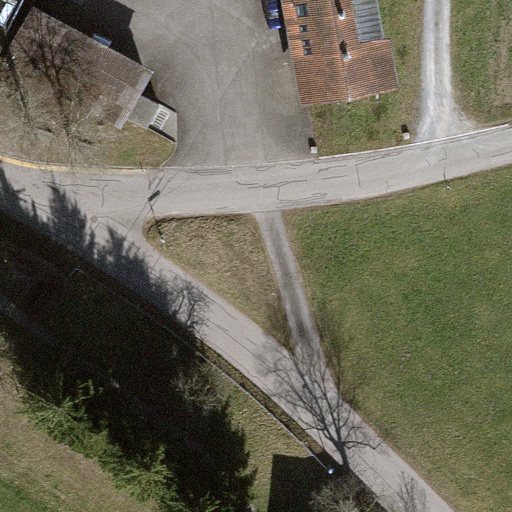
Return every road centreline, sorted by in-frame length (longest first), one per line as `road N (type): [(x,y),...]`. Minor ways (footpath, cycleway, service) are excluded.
road 1 (residential): [(39,194),(416,511)]
road 2 (tertiary): [(511,140),(241,202),(39,194)]
road 3 (track): [(332,440),(268,196)]
road 4 (unknown): [(436,160),(429,0)]
